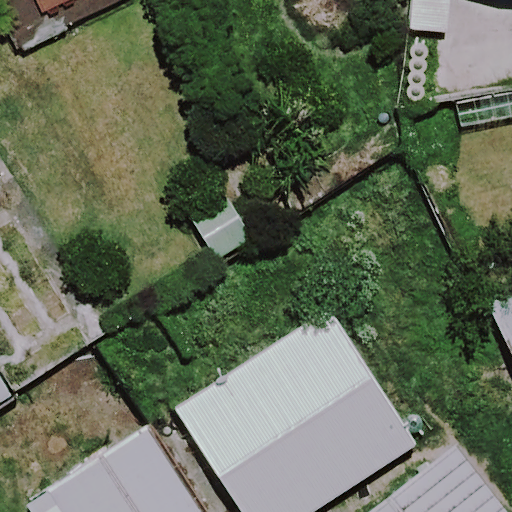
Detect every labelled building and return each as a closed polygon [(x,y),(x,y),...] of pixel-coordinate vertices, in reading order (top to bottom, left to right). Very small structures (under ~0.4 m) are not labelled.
[(511,95),(511,0),(437,0),(452,104),(511,95)] [(511,295),(484,300),(511,356),(511,295)] [(308,511),(406,446),(319,316),(166,418),(229,511),(308,511)] [(190,511),(136,431),(17,511),(190,511)] [(492,511),(447,452),(368,511),(492,511)]
